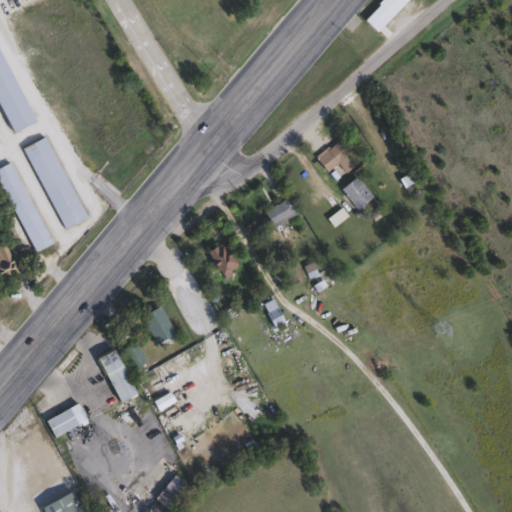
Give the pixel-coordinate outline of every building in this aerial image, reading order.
[(361,19),(378,0),(402,0),(374,31),(361,19)] [(0,113),(0,53),(32,121),(9,132),(0,113)] [(82,218),(60,229),(20,146),(43,135),(82,218)] [(335,162),(323,171),(312,155),(339,137),(355,162),(341,171),(335,162)] [(0,165),(9,161),(48,243),(30,251),(0,187),(0,165)] [(337,187),(354,175),(370,196),(353,208),(337,187)] [(261,211),(285,197),(297,218),(273,231),(261,211)] [(205,250),(222,241),(237,268),(219,277),(205,250)] [(0,271),(0,249),(10,256),(0,271)] [(260,303),(271,298),(282,321),(271,326),(260,303)] [(153,342),(138,316),(157,305),(172,332),(153,342)] [(144,360),(133,367),(120,349),(131,341),(144,360)] [(95,356),(112,348),(132,393),(115,400),(95,356)] [(51,436),(42,419),(74,402),(83,420),(51,436)] [(166,510),(151,496),(172,474),(187,489),(166,510)] [(70,491),(79,511),(43,511),(40,505),(70,491)]
